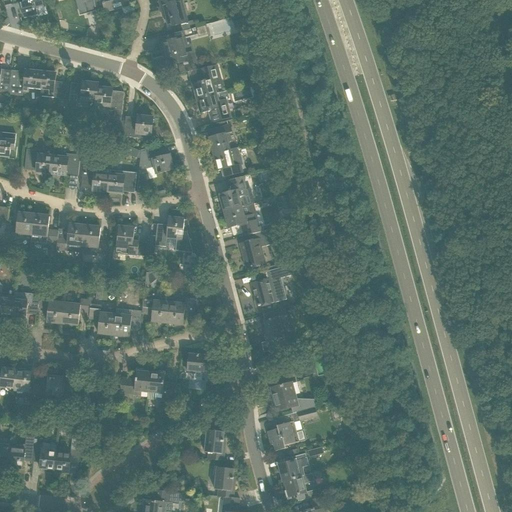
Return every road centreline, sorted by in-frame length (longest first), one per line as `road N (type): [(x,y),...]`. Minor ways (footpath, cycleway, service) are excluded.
road 1 (primary): [(492,511),(343,0)]
road 2 (primary): [(319,0),(467,511)]
road 3 (residential): [(236,327),(104,359),(0,352)]
road 4 (track): [(412,511),(360,303),(349,312)]
road 5 (residential): [(206,194),(109,214),(0,183)]
road 6 (residential): [(242,379),(103,462),(95,511)]
road 7 (residential): [(134,77),(178,106),(206,194)]
road 8 (residential): [(0,39),(134,77)]
road 9 (residential): [(206,194),(236,327)]
road 10 (residential): [(269,511),(242,379)]
